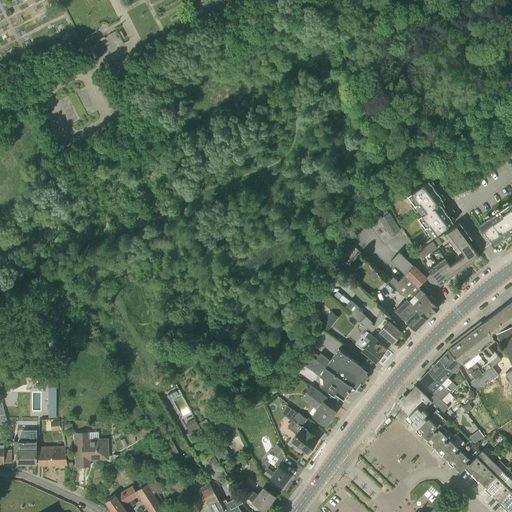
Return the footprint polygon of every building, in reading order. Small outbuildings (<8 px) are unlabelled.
[(422,214),(418,217),(433,237),(454,222),(450,216),(451,215),(449,211),(447,212),(440,203),(444,200),(439,194),(441,192),(438,188),(436,190),(429,180),(408,195),(422,214)] [(511,200),(487,219),(502,241),(510,234),(511,236),(511,235),(511,200)] [(380,218),(391,236),(400,230),(389,213),(380,218)] [(502,241),(487,219),(480,225),(485,232),(483,234),(490,243),(492,241),(495,246),(502,241)] [(444,234),(450,242),(466,231),(460,222),(444,234)] [(460,248),(468,241),(472,239),(466,231),(450,242),(456,250),(460,248)] [(460,248),(465,255),(465,254),(472,263),(480,257),(468,241),(460,248)] [(363,254),(352,244),(344,252),(354,262),(363,254)] [(391,259),(406,274),(406,273),(406,274),(418,286),(426,278),(400,251),(391,259)] [(465,255),(450,265),(450,266),(456,274),(472,263),(465,254),(465,255)] [(349,260),(344,255),(339,261),(343,265),(349,260)] [(445,258),(437,264),(448,280),(456,274),(450,266),(450,265),(445,258)] [(448,280),(437,264),(428,270),(440,286),(448,280)] [(394,285),(407,298),(414,305),(427,318),(433,312),(433,313),(439,307),(434,301),(435,300),(430,295),(429,296),(418,286),(406,274),(406,273),(406,274),(398,281),(393,276),(389,280),(394,285)] [(344,287),(351,278),(345,274),(339,283),(344,287)] [(414,305),(407,298),(395,310),(402,317),(415,330),(427,318),(414,305)] [(352,312),(350,314),(361,322),(366,316),(358,309),(360,307),(351,299),(345,306),(352,312)] [(511,336),(511,300),(484,322),(496,339),(500,344),(502,343),(511,336)] [(387,315),(376,327),(393,342),(402,332),(395,326),(397,323),(387,315)] [(328,331),(331,326),(324,320),(320,325),(328,331)] [(496,339),(484,322),(449,349),(461,361),(475,379),(471,382),(476,391),(498,375),(492,366),(501,359),(489,343),(496,339)] [(382,355),(387,349),(369,334),(369,333),(366,330),(355,344),(376,362),(378,360),(379,361),(383,356),(382,355)] [(511,363),(511,336),(502,343),(511,363)] [(311,356),(356,389),(357,387),(358,388),(358,387),(358,386),(359,386),(359,385),(359,384),(360,385),(360,384),(369,372),(358,364),(358,363),(339,349),(331,360),(321,352),(319,355),(312,350),(309,354),(311,356)] [(461,361),(449,349),(440,358),(453,370),(455,372),(460,369),(457,366),(461,361)] [(356,389),(311,356),(304,365),(318,375),(318,376),(319,376),(320,375),(326,379),(321,385),(332,393),(328,398),(336,403),(341,396),(344,399),(346,396),(349,396),(348,393),(350,390),(348,389),(351,386),(355,389),(356,390),(356,389)] [(440,358),(429,370),(441,382),(450,391),(451,392),(457,386),(450,379),(449,380),(446,378),(453,370),(440,358)] [(444,412),(449,407),(442,400),(450,391),(441,382),(429,370),(428,370),(429,370),(420,379),(432,392),(435,394),(430,399),(444,412)] [(322,393),(311,385),(305,393),(316,401),(313,405),(318,409),(313,415),(326,425),(336,411),(324,402),(327,397),(322,393)] [(409,415),(413,420),(417,415),(416,414),(417,414),(416,412),(418,410),(421,412),(423,409),(423,410),(432,401),(431,400),(415,385),(412,388),(413,388),(405,396),(407,397),(400,404),(410,414),(409,415)] [(179,389),(167,395),(170,400),(182,393),(179,389)] [(261,396),(264,400),(270,397),(267,392),(261,396)] [(59,413),(56,395),(48,397),(51,414),(59,413)] [(469,403),(464,406),(467,412),(473,408),(469,403)] [(282,413),(293,421),(298,413),(288,405),(282,413)] [(417,429),(420,426),(429,416),(430,416),(423,410),(423,409),(421,412),(418,410),(416,412),(417,414),(416,414),(417,415),(413,420),(412,421),(411,422),(411,423),(413,424),(417,429)] [(428,440),(431,437),(440,427),(446,421),(437,412),(439,411),(437,409),(430,416),(429,416),(420,426),(425,431),(422,433),(424,435),(428,440)] [(313,446),(317,440),(312,437),(314,435),(302,426),(307,419),(299,412),(298,413),(293,421),(288,427),(297,434),(292,441),(308,452),(309,451),(311,451),(313,447),(313,446)] [(199,427),(195,419),(185,424),(189,432),(199,427)] [(60,421),(51,421),(51,430),(60,430),(60,421)] [(439,450),(442,448),(454,435),(443,425),(447,421),(446,421),(440,427),(431,437),(435,441),(433,443),(433,444),(439,450)] [(18,454),(18,463),(37,463),(37,450),(37,429),(36,429),(36,432),(28,432),(26,439),(26,440),(22,440),(22,442),(15,442),(15,438),(14,438),(14,454),(18,454)] [(75,433),(77,466),(86,466),(85,462),(89,462),(89,459),(99,459),(106,459),(106,458),(108,458),(107,439),(105,439),(105,438),(98,439),(98,440),(88,440),(88,432),(75,433)] [(446,452),(443,454),(450,461),(466,444),(456,433),(454,435),(442,448),(446,452)] [(272,450),(278,455),(283,448),(276,444),(272,450)] [(67,463),(65,447),(39,447),(40,464),(67,463)] [(461,471),(466,466),(473,459),(467,453),(462,448),(452,458),(457,462),(454,465),(461,471)] [(467,470),(471,475),(488,457),(482,450),(473,459),(466,466),(468,469),(467,470)] [(219,463),(214,457),(207,462),(212,468),(219,463)] [(478,478),(480,479),(495,463),(488,457),(471,475),(476,479),(478,478)] [(480,483),(484,488),(502,470),(495,464),(495,463),(480,479),(478,481),(478,482),(480,480),(482,482),(480,483)] [(264,473),(283,487),(291,475),(279,466),(274,473),(268,468),(264,473)] [(491,491),(493,493),(509,477),(502,470),(484,488),(489,492),(491,491)] [(493,497),(498,501),(511,486),(511,479),(509,477),(493,493),(491,494),(491,495),(493,493),(495,495),(493,497)] [(169,511),(174,510),(166,498),(167,498),(162,490),(155,478),(135,491),(133,487),(116,496),(115,494),(106,501),(113,511),(169,511)] [(198,511),(225,511),(217,497),(211,486),(191,497),(197,508),(198,511)] [(504,508),(505,508),(511,500),(511,486),(498,501),(503,506),(504,504),(506,506),(504,508)] [(249,499),(265,511),(275,497),(263,488),(257,496),(253,493),(249,499)]
